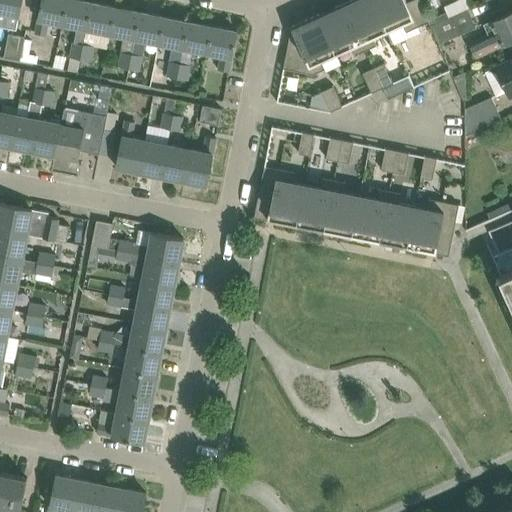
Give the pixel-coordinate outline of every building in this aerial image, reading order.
[(22,0),(0,0),(0,25),(17,28),(21,7),(22,0)] [(42,0),(40,11),(36,32),(47,34),(50,19),(63,22),(67,0),(42,0)] [(67,0),(63,22),(78,25),(75,41),(72,41),(69,56),(81,58),(84,43),(87,27),(92,1),(86,0),(67,0)] [(373,36),(388,29),(374,0),(347,0),(344,1),(366,49),(377,44),(373,36)] [(406,0),(374,0),(388,29),(403,22),(407,30),(429,21),(430,20),(420,0),(409,0),(407,1),(406,0)] [(92,1),(87,27),(111,32),(116,6),(92,1)] [(320,13),(319,13),(337,52),(352,46),(355,54),(366,49),(344,1),(336,5),(336,7),(320,14),(320,13)] [(111,32),(124,34),(118,65),(129,68),(141,11),(116,6),(111,32)] [(491,12),(491,19),(490,20),(495,31),(470,41),(476,56),(511,40),(511,10),(504,6),(491,12)] [(467,9),(450,17),(436,23),(431,26),(439,43),(475,26),(467,9)] [(141,11),(129,68),(140,70),(146,39),(160,41),(165,16),(141,11)] [(434,17),(436,23),(450,17),(447,11),(434,17)] [(319,13),(301,21),(292,25),(284,67),(314,73),(326,67),(322,59),(337,52),(319,13)] [(165,16),(160,41),(172,44),(166,76),(167,76),(169,89),(175,90),(178,78),(181,62),(184,46),(189,20),(165,16)] [(184,46),(208,51),(213,25),(189,20),(184,46)] [(237,30),(213,25),(208,51),(222,53),(219,69),(229,71),(237,30)] [(0,55),(4,56),(4,57),(21,60),(26,36),(9,32),(7,43),(0,42),(0,55)] [(95,45),(84,43),(81,58),(92,60),(95,45)] [(511,58),(496,66),(510,96),(511,94),(511,58)] [(181,62),(178,78),(189,80),(192,64),(181,62)] [(374,67),(383,87),(394,81),(385,62),(374,67)] [(383,87),(374,67),(363,71),(372,91),(371,91),(371,92),(383,87)] [(48,73),(38,71),(28,116),(16,113),(9,145),(33,149),(39,118),(42,104),(45,88),(48,73)] [(466,71),(454,76),(462,95),(467,93),(466,71)] [(11,81),(0,79),(0,94),(8,96),(11,81)] [(66,106),(63,122),(56,154),(79,158),(81,149),(101,153),(108,111),(112,87),(101,85),(99,97),(97,97),(94,112),(66,106)] [(331,110),(344,104),(342,104),(334,85),(322,90),(331,110)] [(45,88),(42,104),(52,106),(55,90),(45,88)] [(465,108),(465,125),(465,135),(501,119),(491,96),(465,108)] [(201,122),(219,125),(222,107),(204,104),(201,122)] [(0,142),(9,145),(16,113),(0,110),(0,142)] [(108,111),(106,127),(114,129),(117,112),(108,111)] [(171,129),(174,113),(163,111),(159,127),(171,129)] [(174,113),(171,129),(180,131),(184,115),(174,113)] [(56,154),(63,122),(39,118),(33,149),(56,154)] [(117,166),(139,170),(145,139),(133,137),(136,120),(126,118),(120,146),(117,166)] [(117,130),(114,129),(106,127),(101,153),(112,155),(116,131),(117,130)] [(316,133),(302,130),(302,131),(303,132),(299,152),(311,154),(315,134),(316,134),(316,133)] [(202,149),(191,147),(185,179),(207,183),(217,137),(205,134),(202,149)] [(338,159),(342,138),(330,136),(330,137),(331,137),(327,157),(338,159)] [(342,138),(338,159),(350,162),(354,142),(355,142),(355,141),(342,138)] [(162,174),(168,143),(145,139),(139,170),(162,174)] [(185,179),(191,147),(168,143),(162,174),(185,179)] [(382,168),(394,170),(398,149),(385,147),(385,148),(386,148),(382,168)] [(411,152),(398,149),(394,170),(405,172),(409,152),(411,153),(411,152)] [(439,157),(424,154),(424,155),(425,156),(421,176),(433,178),(437,158),(439,158),(439,157)] [(255,216),(297,224),(305,182),(294,180),(295,171),(265,165),(255,216)] [(315,226),(315,228),(325,230),(335,178),(323,176),(321,185),(305,182),(297,224),(298,225),(298,223),(315,226)] [(334,230),(353,234),(361,193),(344,190),(346,181),(335,178),(325,230),(334,232),(334,230)] [(377,196),(361,193),(353,234),(371,237),(370,239),(380,241),(390,189),(378,187),(377,196)] [(402,192),(390,189),(380,241),(389,243),(390,241),(407,244),(407,246),(408,246),(416,204),(400,201),(402,192)] [(428,206),(416,204),(408,246),(428,250),(431,239),(452,243),(459,203),(429,197),(428,206)] [(1,201),(0,204),(0,227),(28,233),(55,239),(67,241),(70,224),(58,223),(59,217),(49,215),(50,210),(33,207),(1,201)] [(120,239),(111,237),(114,222),(97,219),(93,243),(101,244),(109,246),(119,248),(180,260),(184,237),(153,231),(151,245),(120,239)] [(0,253),(23,258),(28,233),(0,227),(0,253)] [(109,246),(101,244),(99,253),(115,256),(115,258),(131,261),(130,264),(146,267),(144,276),(175,282),(180,260),(119,248),(109,246)] [(39,250),(37,261),(54,264),(56,253),(39,250)] [(0,253),(0,280),(18,284),(20,271),(52,277),(52,273),(54,264),(37,261),(23,258),(0,253)] [(64,266),(54,264),(52,274),(57,274),(62,272),(63,270),(64,266)] [(502,277),(496,279),(511,313),(511,269),(502,274),(501,275),(502,277)] [(175,282),(144,276),(140,299),(171,305),(175,282)] [(0,306),(13,309),(18,284),(0,280),(0,306)] [(110,283),(109,293),(125,296),(126,286),(110,283)] [(167,328),(171,305),(140,299),(125,296),(109,293),(107,303),(138,309),(135,322),(167,328)] [(28,312),(44,315),(46,305),(30,302),(28,312)] [(0,333),(8,335),(10,321),(13,309),(0,306),(0,333)] [(28,312),(28,313),(25,324),(41,327),(44,315),(28,312)] [(167,328),(135,322),(131,344),(162,350),(167,328)] [(99,339),(115,342),(117,332),(101,329),(99,339)] [(74,332),(72,341),(82,343),(83,334),(74,332)] [(113,352),(115,342),(99,339),(97,349),(113,352)] [(158,373),(162,350),(131,344),(127,367),(158,373)] [(17,363),(34,366),(36,355),(19,352),(17,363)] [(17,363),(15,373),(15,374),(32,377),(34,366),(17,363)] [(153,396),(158,373),(127,367),(122,389),(153,396)] [(82,380),(91,382),(93,374),(83,372),(82,380)] [(91,382),(91,383),(106,386),(108,376),(93,373),(93,374),(91,382)] [(149,418),(153,396),(122,389),(106,386),(91,383),(89,394),(103,397),(103,399),(120,403),(118,412),(149,418)] [(0,400),(0,411),(9,414),(11,403),(0,400)] [(70,414),(72,403),(61,400),(59,412),(70,414)] [(149,418),(118,412),(115,425),(100,422),(98,431),(144,441),(149,418)] [(0,506),(20,510),(21,510),(21,508),(23,500),(28,477),(16,474),(0,471),(0,506)] [(72,511),(73,510),(79,478),(56,474),(52,493),(48,511),(72,511)] [(85,511),(95,511),(102,483),(79,478),(73,510),(85,511)] [(102,483),(95,511),(119,511),(124,487),(102,483)] [(143,511),(147,492),(124,487),(119,511),(143,511)]
